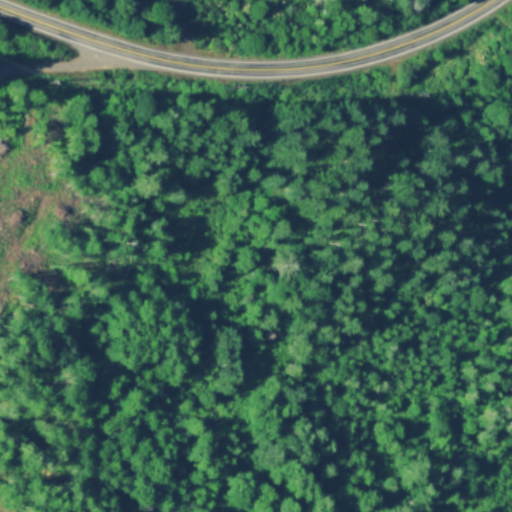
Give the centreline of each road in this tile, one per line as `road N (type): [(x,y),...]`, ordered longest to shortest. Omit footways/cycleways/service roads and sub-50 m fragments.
road 1 (secondary): [(0,4),(133,51),(266,68),(368,54),(439,29),(489,0)]
road 2 (track): [(0,76),(133,51)]
